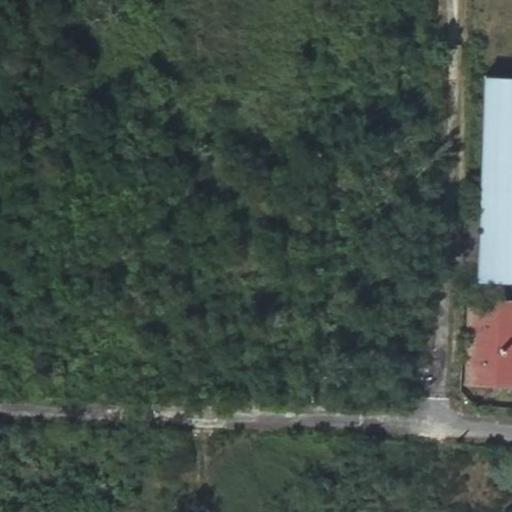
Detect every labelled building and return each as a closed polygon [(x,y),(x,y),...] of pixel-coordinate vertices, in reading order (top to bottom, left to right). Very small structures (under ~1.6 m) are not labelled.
[(511,0),(494,0),(495,14),(492,13),(490,48),(511,49),(511,0)] [(501,72),(502,56),(472,55),(471,71),(501,72)] [(511,76),(485,75),(476,276),(494,276),(508,277),(511,277),(511,76)] [(69,182),(67,217),(145,223),(148,187),(69,182)] [(507,302),(508,277),(494,276),(492,302),(507,302)] [(511,302),(507,302),(492,302),(471,301),(468,377),(511,378),(511,302)]
